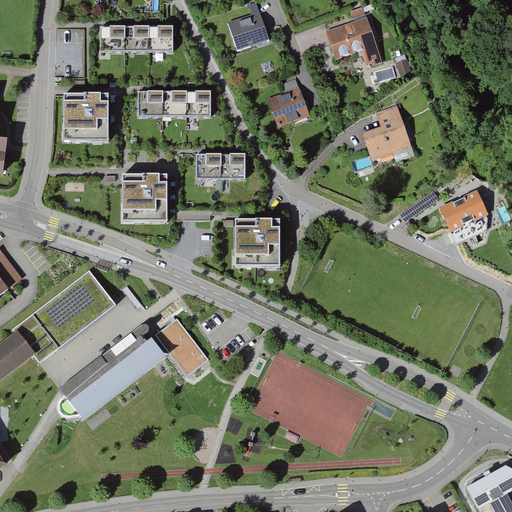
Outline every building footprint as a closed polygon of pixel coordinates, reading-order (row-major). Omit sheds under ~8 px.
[(350,14),(353,21),(366,17),(364,9),(350,14)] [(259,15),(229,25),(239,54),(269,43),(269,41),(271,41),(267,28),(264,29),(259,15)] [(362,57),(367,72),(383,67),(367,21),(326,35),(336,65),(362,57)] [(101,33),(101,55),(175,55),(175,33),(101,33)] [(276,136),(308,125),(307,121),(309,121),(305,109),(303,109),(295,87),(279,92),(283,101),(267,107),(276,136)] [(138,96),(138,120),(213,120),(213,96),(138,96)] [(64,143),(109,143),(109,97),(85,97),(85,104),(64,104),(64,143)] [(364,138),(373,166),(414,152),(399,109),(378,117),(383,131),(364,138)] [(281,151),(281,163),(295,163),(295,151),(281,151)] [(196,158),(196,182),(246,182),(246,158),(196,158)] [(124,223),(169,223),(170,177),(145,177),(145,185),(124,185),(124,223)] [(471,210),(443,223),(449,237),(477,224),(471,210)] [(233,225),(235,268),(281,267),(280,224),(233,225)] [(0,274),(11,289),(22,281),(0,252),(0,274)] [(108,299),(107,297),(89,274),(74,285),(11,332),(15,338),(0,349),(0,386),(36,360),(41,366),(116,309),(108,299)] [(0,299),(9,293),(0,280),(0,299)] [(81,428),(171,361),(166,360),(149,341),(141,331),(60,393),(82,422),(81,428)] [(483,511),(490,509),(491,511),(511,511),(511,506),(508,499),(511,496),(511,475),(506,471),(467,492),(478,511),(483,511)]
